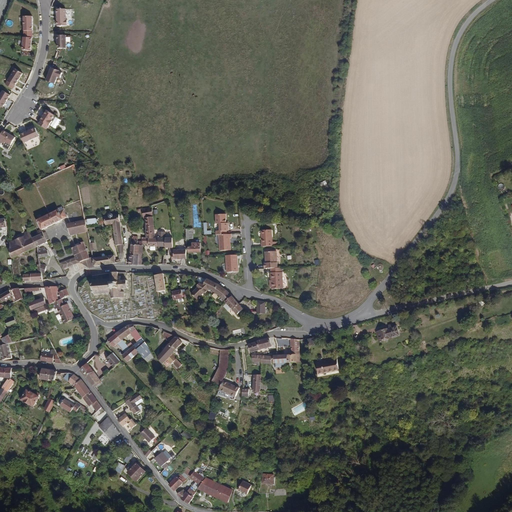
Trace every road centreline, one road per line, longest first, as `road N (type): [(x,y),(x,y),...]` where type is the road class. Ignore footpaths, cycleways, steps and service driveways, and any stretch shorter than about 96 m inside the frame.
road 1 (unclassified): [(358,312),(451,190),(453,51),(465,24),(491,0)]
road 2 (unclassified): [(317,324),(199,272),(126,268),(88,271),(72,283),(90,323)]
road 3 (residential): [(90,323),(152,323),(223,346),(302,334),(317,324)]
road 4 (residential): [(73,368),(174,496),(206,511)]
road 5 (residential): [(358,312),(511,282)]
